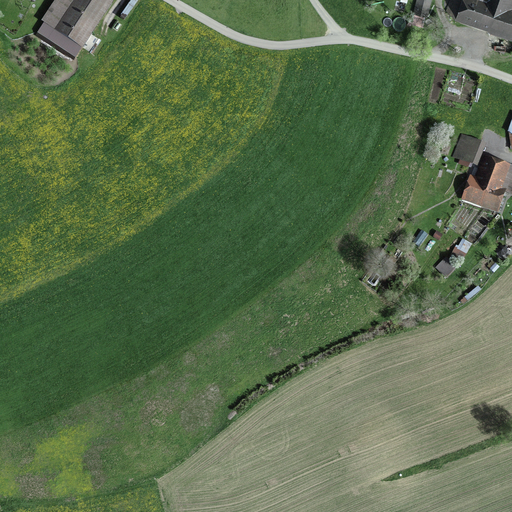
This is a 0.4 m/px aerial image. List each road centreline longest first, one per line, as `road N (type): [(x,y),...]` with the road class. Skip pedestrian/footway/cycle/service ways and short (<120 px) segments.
road 1 (unclassified): [(169,0),(253,43),(343,38)]
road 2 (unclassified): [(343,38),(511,81)]
